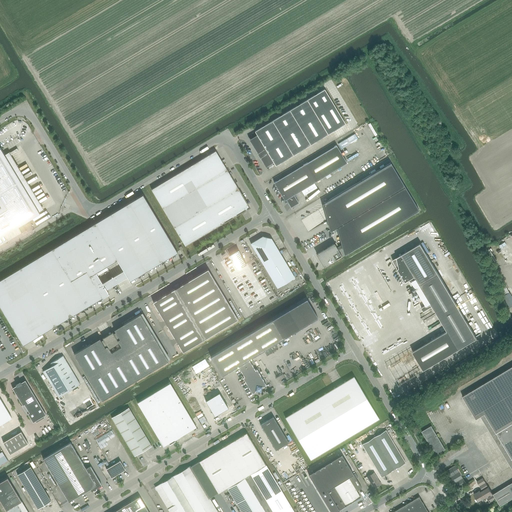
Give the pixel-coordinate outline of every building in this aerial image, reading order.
[(276,166),(328,134),(345,124),(324,89),(255,131),(257,135),(250,140),(266,166),(273,161),(276,166)] [(340,149),(347,144),(344,139),(337,144),(340,149)] [(346,162),(336,145),(305,164),(274,182),(285,200),(283,201),(285,203),(288,202),(291,207),(299,202),(294,194),(316,181),(346,162)] [(1,148),(0,148),(0,237),(40,213),(1,148)] [(216,151),(151,189),(185,246),(247,209),(248,205),(216,151)] [(325,206),(325,205),(333,217),(329,220),(332,230),(336,228),(338,227),(343,244),(341,245),(336,248),(334,244),(334,243),(333,244),(317,253),(317,254),(317,255),(324,266),(324,267),(325,266),(341,257),(342,256),(341,256),(338,250),(344,247),(346,254),(419,210),(390,163),(324,203),(325,206)] [(177,252),(143,194),(48,251),(0,279),(0,306),(23,345),(24,345),(23,345),(42,333),(48,330),(54,326),(55,326),(55,325),(78,312),(80,311),(92,304),(94,302),(99,299),(102,297),(101,295),(107,291),(108,292),(107,289),(116,283),(121,280),(127,277),(129,280),(130,281),(131,280),(177,252)] [(262,236),(251,243),(277,288),(295,277),(272,239),(262,236)] [(323,241),(307,250),(309,253),(325,244),(323,241)] [(423,311),(432,306),(447,331),(412,352),(423,370),(458,349),(477,338),(442,280),(420,243),(402,254),(392,260),(404,280),(405,282),(408,280),(415,276),(416,278),(413,280),(412,281),(426,305),(421,308),(423,311)] [(231,258),(237,269),(246,264),(240,255),(238,250),(235,252),(230,255),(231,258)] [(208,269),(153,302),(183,352),(238,319),(208,269)] [(446,273),(441,275),(445,282),(449,280),(446,273)] [(511,306),(511,296),(510,293),(503,297),(510,308),(511,306)] [(272,319),(211,357),(222,375),(238,366),(244,377),(243,378),(252,393),(255,391),(256,390),(261,392),(262,387),(263,387),(266,385),(257,369),(255,370),(249,359),(283,338),(318,318),(307,299),(272,319)] [(74,354),(102,400),(168,360),(140,314),(114,329),(120,339),(117,340),(121,346),(111,352),(107,346),(105,347),(100,338),(74,354)] [(161,324),(156,327),(161,338),(166,335),(161,324)] [(172,344),(167,345),(171,356),(176,354),(172,344)] [(43,371),(48,379),(58,397),(80,384),(63,356),(51,363),(52,365),(48,368),(43,371)] [(388,366),(391,372),(400,368),(396,361),(388,366)] [(511,456),(511,482),(509,485),(503,488),(494,494),(501,505),(511,498),(511,366),(463,396),(477,418),(486,413),(511,456)] [(311,460),(379,419),(354,376),(285,417),(311,460)] [(12,388),(33,422),(46,414),(25,380),(21,383),(21,382),(20,382),(16,384),(16,385),(17,385),(12,388)] [(180,437),(196,427),(170,383),(137,402),(159,439),(164,447),(169,443),(170,444),(175,441),(175,440),(180,437)] [(205,400),(214,416),(228,407),(219,392),(205,400)] [(0,396),(0,428),(14,420),(0,396)] [(112,417),(135,456),(152,446),(129,407),(112,417)] [(201,409),(195,413),(202,427),(209,424),(203,412),(202,413),(201,409)] [(260,424),(275,450),(288,442),(273,416),(260,424)] [(422,431),(436,455),(445,449),(431,426),(422,431)] [(362,444),(375,467),(381,477),(405,462),(386,430),(362,444)] [(21,431),(3,442),(10,454),(28,443),(21,431)] [(294,511),(246,432),(199,461),(218,492),(218,493),(227,487),(241,511),(294,511)] [(70,442),(43,459),(69,502),(91,488),(92,489),(101,484),(91,466),(86,469),(70,442)] [(341,454),(308,474),(331,511),(335,511),(339,510),(345,506),(357,499),(358,500),(359,499),(359,498),(360,497),(356,491),(362,487),(353,474),(341,454)] [(111,478),(125,469),(120,461),(106,469),(111,478)] [(209,498),(218,492),(199,461),(191,466),(209,498)] [(457,490),(467,484),(455,465),(446,471),(457,490)] [(217,511),(209,498),(191,466),(190,466),(155,487),(170,511),(217,511)] [(38,509),(48,503),(51,501),(30,467),(17,475),(38,509)] [(378,479),(374,473),(374,472),(367,476),(374,488),(381,484),(378,479)] [(0,500),(6,510),(7,510),(8,511),(22,511),(17,504),(22,501),(7,478),(0,482),(0,500)] [(483,478),(479,480),(477,481),(482,490),(480,492),(480,490),(474,494),(478,501),(482,499),(483,500),(487,498),(490,502),(495,499),(492,494),(493,494),(488,487),(483,478)] [(149,511),(140,496),(113,511),(149,511)] [(393,511),(428,511),(419,496),(393,511)]
